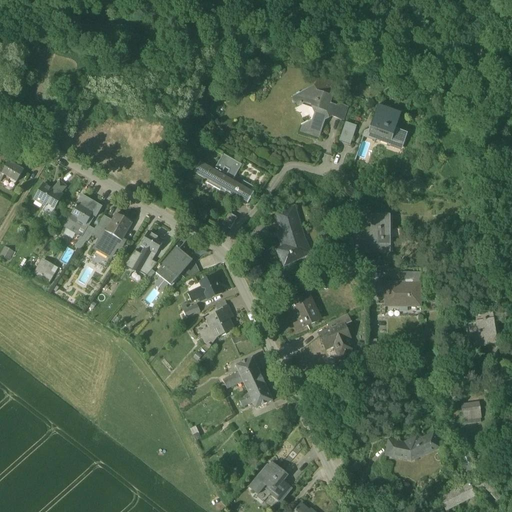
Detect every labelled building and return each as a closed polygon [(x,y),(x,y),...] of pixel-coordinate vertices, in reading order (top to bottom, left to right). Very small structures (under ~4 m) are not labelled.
[(336,85),(319,79),(316,86),(293,97),(298,106),(304,103),(311,106),(315,114),(313,121),(302,126),(301,132),(318,138),(324,121),(322,117),(327,115),(343,121),(347,108),(340,105),(336,107),(330,105),(336,85)] [(401,114),(378,105),(372,121),(375,122),(370,135),(380,138),(380,140),(388,143),(389,140),(403,145),(407,134),(396,130),(401,114)] [(357,126),(345,122),(339,142),(350,145),(357,126)] [(242,165),(223,155),(214,171),(200,163),(196,169),(195,168),(194,170),(196,170),(194,173),(208,181),(206,184),(220,191),(221,189),(232,196),(231,198),(232,198),(233,196),(235,197),(234,199),(244,205),(246,203),(248,204),(254,194),(252,192),(254,188),(243,182),(241,186),(232,181),(242,165)] [(22,172),(8,164),(3,172),(0,169),(0,182),(3,177),(15,184),(22,172)] [(42,185),(33,201),(35,201),(34,202),(42,206),(46,208),(47,205),(54,210),(52,215),(56,209),(55,208),(62,197),(60,195),(66,188),(59,183),(51,190),(42,185)] [(82,198),(72,215),(67,223),(75,227),(78,222),(86,227),(93,214),(88,212),(93,204),(82,198)] [(303,236),(294,208),(275,215),(281,234),(278,235),(281,248),(276,250),(284,268),(311,255),(303,236)] [(132,224),(116,214),(112,221),(100,242),(98,246),(113,254),(117,247),(120,249),(123,243),(122,242),(132,224)] [(237,218),(229,214),(222,225),(230,230),(237,218)] [(94,230),(90,236),(100,242),(112,221),(104,216),(94,230)] [(388,219),(371,219),(371,235),(350,235),(350,246),(365,246),(365,254),(389,253),(388,232),(388,219)] [(94,230),(87,226),(75,247),(80,250),(90,236),(94,230)] [(164,243),(148,233),(140,247),(145,250),(152,254),(155,256),(164,243)] [(14,252),(5,247),(0,256),(9,261),(14,252)] [(152,254),(145,250),(140,259),(146,263),(152,254)] [(176,250),(156,275),(170,286),(174,282),(177,278),(179,276),(185,281),(200,274),(194,260),(190,262),(176,250)] [(57,269),(42,261),(32,279),(47,287),(57,269)] [(148,263),(140,273),(146,278),(152,271),(154,268),(148,263)] [(152,271),(146,278),(149,280),(155,273),(152,271)] [(420,274),(402,274),(403,281),(402,281),(400,283),(400,284),(385,284),(385,305),(398,304),(399,308),(421,307),(420,274)] [(214,277),(200,283),(202,288),(188,295),(191,302),(205,296),(207,300),(221,294),(217,284),(218,283),(218,282),(216,278),(215,277),(214,277)] [(308,295),(300,299),(286,306),(290,316),(297,331),(308,326),(306,323),(318,317),(308,295)] [(196,305),(183,311),(186,319),(200,312),(196,305)] [(227,307),(217,311),(218,313),(206,319),(211,330),(201,335),(205,344),(208,346),(207,347),(210,349),(211,348),(210,347),(216,339),(221,337),(226,335),(226,334),(233,331),(228,320),(233,318),(227,307)] [(480,323),(465,325),(468,342),(473,342),(476,359),(477,359),(481,371),(492,368),(485,348),(497,346),(492,312),(479,314),(480,323)] [(348,315),(337,320),(340,327),(351,322),(348,315)] [(340,327),(333,331),(332,330),(319,336),(322,342),(326,340),(329,347),(336,343),(337,346),(335,346),(337,349),(338,349),(341,354),(353,349),(348,338),(349,337),(344,327),(352,323),(351,322),(340,327)] [(243,334),(231,339),(234,346),(240,343),(246,340),(243,334)] [(252,359),(235,367),(239,374),(241,378),(257,370),(252,359)] [(221,367),(226,376),(233,373),(228,363),(221,367)] [(257,370),(241,378),(243,382),(246,388),(262,380),(260,376),(257,370)] [(262,380),(246,388),(248,394),(250,399),(267,391),(262,380)] [(267,391),(250,399),(252,403),(256,410),(272,402),(271,400),(267,391)] [(248,394),(238,399),(240,404),(250,399),(248,394)] [(250,399),(240,404),(242,408),(252,403),(250,399)] [(479,405),(461,407),(463,421),(464,421),(465,426),(481,423),(480,419),(481,419),(479,405)] [(227,422),(220,427),(222,431),(227,428),(230,426),(227,422)] [(191,430),(196,441),(199,439),(195,428),(191,430)] [(433,435),(417,442),(416,439),(403,445),(388,442),(385,458),(411,463),(439,449),(433,435)] [(357,461),(352,450),(341,454),(346,465),(357,461)] [(288,476),(272,464),(270,467),(268,466),(249,489),(258,497),(265,488),(274,495),(276,501),(280,504),(292,490),(283,482),(288,476)] [(469,484),(441,499),(445,508),(472,493),(483,487),(492,497),(497,493),(492,487),(490,488),(484,482),(477,485),(476,484),(471,487),(470,486),(469,484)]
